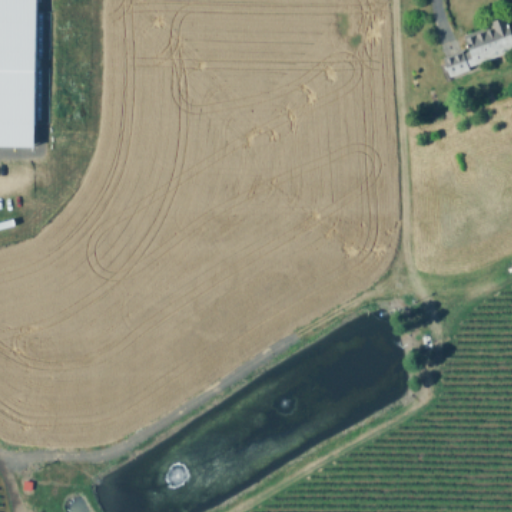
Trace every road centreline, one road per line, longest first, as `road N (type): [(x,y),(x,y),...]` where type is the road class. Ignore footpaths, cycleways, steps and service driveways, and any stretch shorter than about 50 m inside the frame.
road 1 (track): [(232,511),(394,418),(424,392),(431,310),(400,244),(392,0)]
road 2 (track): [(0,459),(105,450),(368,286),(400,244)]
